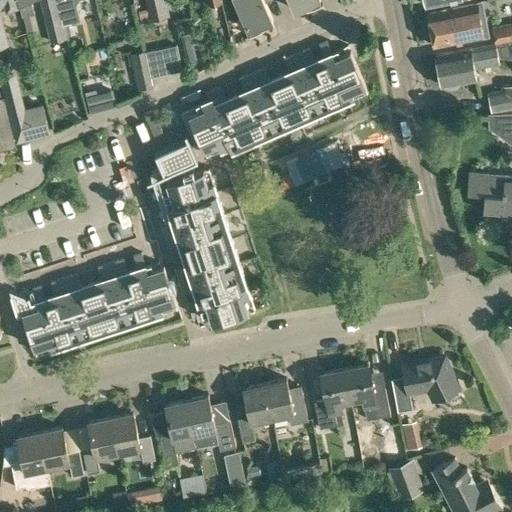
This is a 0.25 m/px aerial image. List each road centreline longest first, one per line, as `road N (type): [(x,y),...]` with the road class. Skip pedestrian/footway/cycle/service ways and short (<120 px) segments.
road 1 (residential): [(0,198),(39,155),(73,133),(392,1)]
road 2 (residential): [(32,394),(461,308)]
road 3 (residential): [(461,308),(415,144),(392,1)]
road 4 (residential): [(0,249),(115,207),(104,181)]
road 5 (residential): [(32,394),(0,261)]
